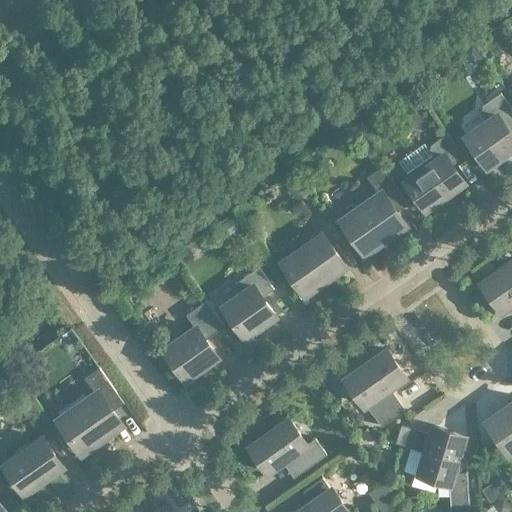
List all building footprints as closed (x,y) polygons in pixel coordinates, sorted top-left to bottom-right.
[(484,57),(473,42),(464,49),(473,62),(476,62),(484,57)] [(416,112),(425,106),(414,90),(405,96),(416,112)] [(487,101),(494,110),(496,113),(466,134),(487,165),(511,147),(511,133),(507,127),(511,122),(511,107),(501,92),(487,101)] [(408,172),(408,173),(410,176),(406,179),(427,208),(464,181),(452,164),(464,156),(447,132),(427,147),(436,158),(431,161),(429,158),(408,172)] [(382,166),(367,176),(378,193),(357,207),(352,204),(344,209),(346,216),(342,218),(365,251),(405,223),(389,200),(400,192),(382,166)] [(308,190),(294,170),(282,178),(296,198),(308,190)] [(234,216),(224,223),(230,232),(240,225),(234,216)] [(345,265),(322,232),(283,260),(306,293),(345,265)] [(183,267),(174,255),(165,261),(174,274),(183,267)] [(511,259),(483,281),(502,308),(511,301),(511,259)] [(274,288),(259,266),(235,283),(242,291),(224,304),(246,335),(275,314),(263,296),(274,288)] [(225,325),(207,300),(186,314),(195,327),(165,348),(186,377),(217,355),(205,339),(225,325)] [(366,403),(368,406),(381,426),(403,410),(387,388),(405,375),(386,349),(346,377),(365,403),(366,403)] [(118,393),(100,367),(98,365),(83,375),(95,392),(76,406),(69,396),(52,408),(82,450),(122,423),(107,401),(118,393)] [(511,401),(487,419),(510,452),(511,450),(511,401)] [(30,420),(40,434),(42,437),(32,444),(30,442),(14,453),(16,455),(5,463),(25,490),(39,481),(41,480),(39,478),(45,474),(47,476),(48,475),(48,474),(62,464),(47,443),(58,435),(41,411),(30,420)] [(293,454),(304,470),(327,454),(315,437),(307,443),(289,417),(250,445),(268,471),(293,454)] [(424,433),(409,419),(398,430),(413,444),(424,433)] [(437,477),(449,480),(451,511),(469,511),(467,461),(457,458),(465,435),(434,425),(425,454),(423,457),(421,460),(420,464),(421,469),(420,471),(423,472),(426,475),(429,477),(433,477),(437,477)] [(331,488),(323,476),(303,490),(310,499),(309,503),(297,511),(345,511),(348,510),(332,487),(331,488)] [(380,497),(374,501),(382,511),(397,502),(383,482),(374,488),(380,497)] [(492,483),(482,490),(490,502),(501,495),(492,483)] [(496,511),(505,511),(511,508),(511,504),(506,497),(493,506),(496,511)] [(174,511),(168,502),(154,511),(174,511)]
